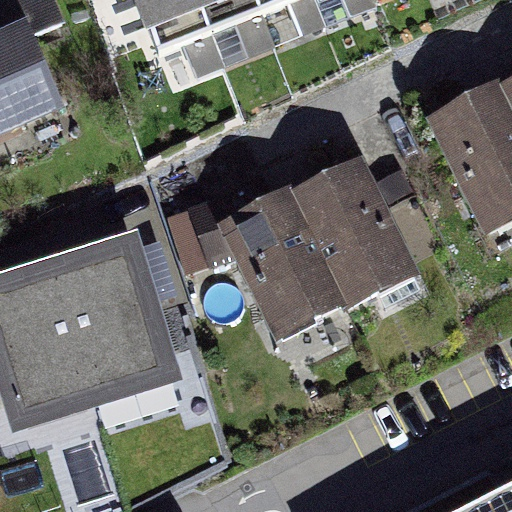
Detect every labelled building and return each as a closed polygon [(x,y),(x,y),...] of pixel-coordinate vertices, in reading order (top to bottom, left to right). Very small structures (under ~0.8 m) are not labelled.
[(134,0),(97,0),(90,3),(112,57),(152,42),(134,0)] [(139,0),(162,55),(298,0),(139,0)] [(0,155),(55,131),(30,76),(76,56),(55,9),(0,33),(0,155)] [(511,93),(438,130),(493,242),(511,232),(511,93)] [(226,236),(278,344),(414,279),(362,171),(226,236)] [(0,303),(0,391),(17,446),(175,399),(134,264),(0,303)]
